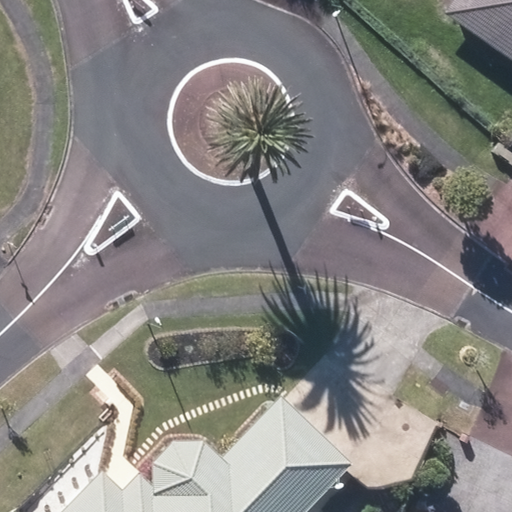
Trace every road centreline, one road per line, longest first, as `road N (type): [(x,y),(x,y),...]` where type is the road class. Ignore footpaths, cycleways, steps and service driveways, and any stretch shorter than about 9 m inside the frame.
road 1 (residential): [(178,40),(241,21),(301,49),(320,76),(328,108),(309,171)]
road 2 (residential): [(511,293),(309,171)]
road 3 (residential): [(169,183),(0,337)]
road 4 (residential): [(169,183),(150,157),(142,93),(155,63),(178,40)]
road 5 (residential): [(309,171),(280,197),(242,208),(203,203),(169,183)]
